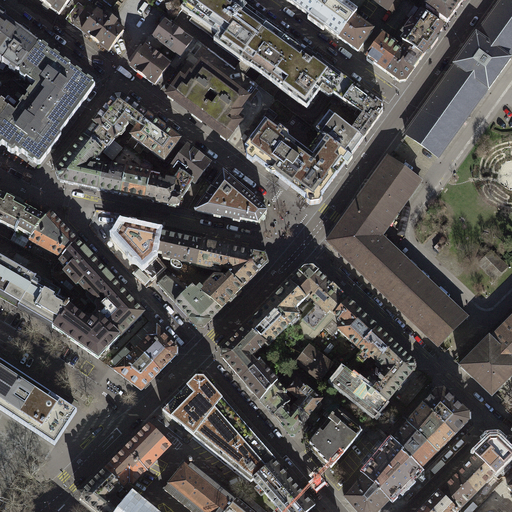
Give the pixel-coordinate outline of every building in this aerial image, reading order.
[(34,0),(60,18),(73,0),(34,0)] [(238,62),(266,24),(234,0),(186,0),(181,7),(223,38),(217,46),(238,62)] [(284,0),(301,12),(308,17),(321,0),(284,0)] [(370,0),(373,2),(388,12),(396,0),(370,0)] [(455,66),(406,134),(438,157),(488,89),(489,90),(511,59),(510,58),(511,54),(511,0),(502,0),(478,35),(477,34),(465,50),(454,65),(455,66)] [(463,0),(430,0),(426,6),(448,22),(457,9),(463,0)] [(172,2),(164,4),(166,18),(174,17),(172,2)] [(344,12),(334,5),(319,25),(356,52),(371,31),(361,25),(344,12)] [(85,9),(73,25),(82,32),(97,12),(90,7),(85,9)] [(436,38),(443,27),(420,11),(400,41),(401,42),(423,57),(436,38)] [(105,18),(97,12),(82,32),(109,52),(124,32),(115,25),(116,22),(107,15),(105,18)] [(0,17),(0,60),(18,73),(38,45),(26,36),(0,17)] [(190,41),(163,21),(151,36),(179,56),(185,48),(190,41)] [(341,103),(353,87),(321,64),(266,24),(238,62),(305,111),(318,92),(328,99),(333,97),(341,103)] [(396,48),(399,45),(394,42),(382,34),(365,59),(386,73),(401,51),(396,48)] [(405,82),(423,57),(401,42),(399,45),(396,48),(401,51),(386,73),(399,83),(405,82)] [(38,45),(18,73),(36,86),(15,115),(7,109),(0,119),(0,143),(1,144),(8,149),(6,151),(12,156),(15,152),(20,156),(21,154),(38,166),(95,88),(91,86),(93,84),(88,80),(86,82),(80,77),(81,75),(76,71),(75,73),(69,69),(70,67),(65,64),(64,65),(60,62),(58,61),(59,58),(54,54),(53,56),(46,52),(48,50),(42,46),(41,48),(38,45)] [(167,64),(144,47),(129,67),(152,84),(160,73),(167,64)] [(184,83),(179,79),(165,98),(171,102),(172,100),(191,114),(190,116),(196,121),(200,123),(201,121),(220,135),(218,138),(224,142),(238,124),(233,120),(238,113),(237,112),(246,99),(199,65),(190,77),(189,76),(184,83)] [(379,105),(353,87),(341,103),(348,107),(361,117),(355,125),(351,131),(332,118),(328,115),(316,131),(320,134),(305,153),(263,122),(254,135),(241,151),(312,205),(366,133),(380,111),(379,105)] [(122,98),(114,98),(94,124),(95,125),(114,141),(115,141),(130,121),(139,127),(147,117),(134,107),(122,98)] [(147,117),(139,127),(131,137),(157,156),(164,162),(180,141),(147,117)] [(103,154),(114,141),(95,125),(84,138),(103,153),(102,153),(103,154)] [(57,173),(60,182),(95,190),(145,201),(150,179),(150,175),(140,173),(140,170),(128,161),(126,170),(112,167),(111,171),(97,160),(102,153),(103,153),(84,138),(57,173)] [(172,167),(181,174),(193,182),(195,185),(211,164),(187,147),(183,153),(172,167)] [(465,320),(467,318),(465,317),(381,237),(419,184),(420,185),(421,183),(419,181),(404,171),(390,161),(390,160),(388,158),(386,161),(387,161),(330,241),(329,240),(328,242),(329,244),(330,243),(437,345),(439,347),(441,345),(440,345),(453,332),(465,320)] [(181,199),(182,199),(193,182),(181,174),(175,181),(163,182),(150,179),(145,201),(165,205),(179,208),(181,199)] [(233,184),(224,176),(213,190),(211,189),(205,196),(207,198),(197,212),(214,216),(214,218),(221,220),(221,217),(233,220),(233,222),(240,224),(241,222),(258,225),(259,225),(262,221),(264,222),(266,219),(264,217),(267,213),(254,201),(256,199),(250,195),(248,197),(239,189),(241,187),(235,182),(233,184)] [(1,196),(0,195),(0,224),(15,233),(10,240),(24,248),(29,241),(39,228),(51,214),(50,213),(45,219),(7,199),(1,196)] [(77,242),(51,214),(39,228),(29,241),(62,258),(77,242)] [(155,253),(159,234),(121,226),(114,237),(147,273),(153,280),(164,269),(154,258),(155,253)] [(159,234),(155,253),(164,255),(163,260),(196,267),(201,244),(181,239),(159,234)] [(109,276),(77,242),(62,258),(63,259),(60,262),(66,269),(64,272),(77,286),(79,284),(89,294),(109,276)] [(228,270),(233,250),(206,245),(201,244),(196,267),(221,272),(222,269),(228,270)] [(265,257),(233,250),(228,270),(235,271),(235,272),(230,277),(243,289),(250,281),(267,265),(265,257)] [(492,250),(478,264),(495,281),(509,267),(492,250)] [(0,295),(19,307),(18,309),(53,329),(54,329),(55,327),(69,308),(70,306),(57,299),(61,293),(0,258),(0,295)] [(314,295),(327,281),(313,268),(304,269),(290,283),(306,298),(312,293),(314,295)] [(143,314),(109,276),(89,294),(96,303),(101,298),(105,302),(101,307),(110,316),(108,318),(103,313),(94,322),(116,342),(143,314)] [(232,300),(243,289),(230,277),(226,281),(225,279),(215,278),(203,290),(200,287),(196,291),(201,294),(208,300),(222,310),(232,300)] [(158,286),(176,304),(186,294),(166,279),(162,282),(158,286)] [(348,301),(327,281),(314,295),(311,299),(318,305),(328,315),(331,312),(335,316),(348,301)] [(268,306),(289,326),(299,316),(294,311),(306,298),(290,283),(268,306)] [(204,327),(222,310),(208,300),(202,305),(196,299),(201,294),(196,291),(192,288),(186,294),(176,304),(197,328),(204,327)] [(378,329),(348,301),(335,316),(332,319),(341,328),(338,330),(358,349),(378,329)] [(315,331),(328,315),(318,305),(303,322),(315,331)] [(268,348),(289,326),(268,306),(245,329),(265,344),(265,345),(268,348)] [(98,359),(116,342),(94,322),(93,321),(90,324),(69,308),(55,327),(54,329),(98,359)] [(315,331),(303,322),(296,331),(312,343),(332,319),(335,316),(331,312),(328,315),(315,331)] [(490,396),(492,398),(494,396),(493,396),(496,393),(511,376),(511,318),(491,340),(489,338),(487,340),(488,340),(463,366),(462,365),(460,367),(462,369),(463,369),(491,395),(490,396)] [(137,350),(160,372),(168,364),(176,356),(176,349),(157,329),(147,338),(148,339),(137,350)] [(223,359),(242,380),(261,363),(264,360),(257,353),(265,345),(265,344),(245,329),(223,351),(223,359)] [(371,358),(375,362),(377,363),(395,345),(378,329),(358,349),(369,360),(371,358)] [(414,363),(395,345),(377,363),(375,362),(367,370),(373,375),(365,385),(387,403),(415,370),(414,363)] [(325,375),(333,365),(332,364),(310,347),(304,355),(297,363),(320,381),(325,375)] [(125,361),(115,371),(141,391),(152,380),(160,372),(137,350),(125,362),(125,361)] [(333,365),(325,375),(335,383),(341,376),(346,369),(335,361),(332,364),(333,365)] [(0,410),(6,415),(55,446),(77,413),(60,402),(58,405),(49,400),(51,396),(27,380),(0,362),(0,410)] [(251,391),(261,402),(277,382),(261,363),(242,380),(251,391)] [(387,403),(365,385),(346,369),(341,376),(335,383),(334,384),(375,417),(387,403)] [(276,461),(275,461),(276,460),(242,422),(204,378),(196,378),(180,395),(163,412),(251,483),(254,481),(276,461)] [(300,401),(295,407),(308,417),(321,400),(297,381),(288,391),(300,401)] [(267,409),(273,417),(286,406),(291,403),(285,396),(287,394),(277,382),(261,402),(267,409)] [(424,406),(455,436),(468,422),(468,414),(456,403),(444,391),(436,391),(424,406)] [(494,396),(492,398),(497,402),(501,399),(496,393),(493,396),(494,396)] [(308,417),(295,407),(291,411),(286,406),(273,417),(290,435),(295,435),(306,422),(310,418),(308,417)] [(408,425),(437,454),(446,445),(455,436),(424,406),(408,425)] [(362,432),(336,411),(314,439),(310,444),(316,449),(315,451),(321,455),(320,456),(326,461),(325,462),(332,468),(362,432)] [(393,443),(420,471),(428,462),(437,454),(408,425),(393,443)] [(124,451),(146,472),(170,447),(160,437),(149,426),(124,451)] [(476,456),(496,475),(511,458),(511,455),(505,449),(497,441),(490,442),(476,456)] [(365,475),(390,500),(405,486),(420,471),(393,443),(365,475)] [(105,471),(123,488),(130,481),(133,485),(146,472),(124,451),(105,471)] [(458,475),(477,493),(494,475),(495,476),(496,475),(476,456),(471,462),(458,475)] [(226,511),(236,500),(188,461),(177,476),(165,491),(191,511),(226,511)] [(276,461),(254,481),(280,511),(308,511),(315,506),(281,467),(276,461)] [(123,488),(105,471),(82,493),(82,494),(79,494),(80,501),(83,501),(83,502),(95,511),(117,511),(123,506),(119,503),(117,501),(120,498),(116,495),(119,492),(123,488)] [(390,500),(365,475),(346,499),(357,511),(379,511),(381,510),(390,500)] [(477,493),(458,475),(453,480),(440,493),(459,511),(477,493)] [(426,507),(430,511),(458,511),(459,511),(440,493),(433,500),(426,507)] [(251,511),(236,500),(226,511),(251,511)] [(123,506),(117,511),(143,511),(142,511),(132,503),(127,509),(123,506)]
